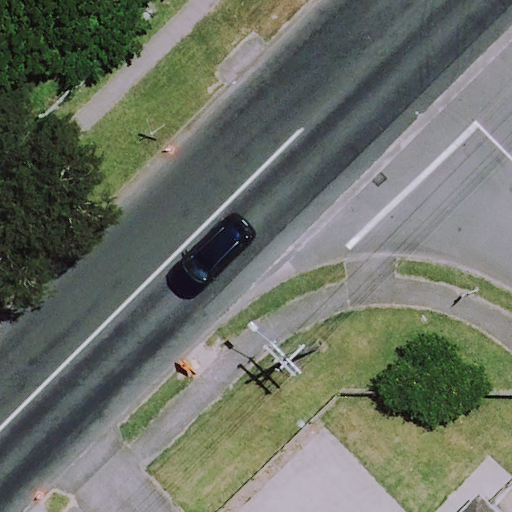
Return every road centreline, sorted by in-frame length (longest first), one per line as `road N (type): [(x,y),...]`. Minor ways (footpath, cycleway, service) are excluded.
road 1 (residential): [(0,431),(392,42)]
road 2 (residential): [(511,165),(392,42)]
